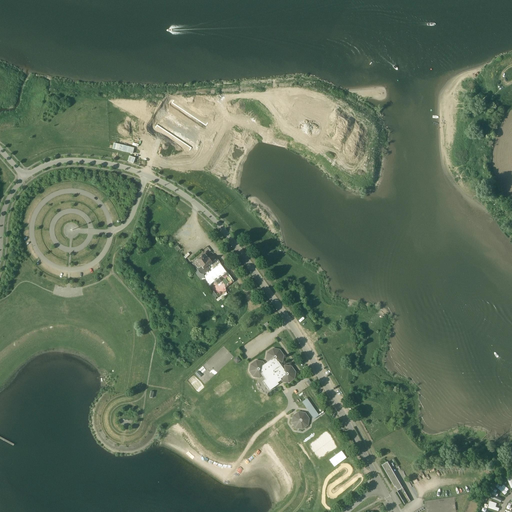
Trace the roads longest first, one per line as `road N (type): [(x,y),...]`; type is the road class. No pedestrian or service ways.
road 1 (unclassified): [(145,176),(199,207),(231,242),(297,333),(364,455)]
road 2 (unclassified): [(24,177),(65,161),(145,176)]
